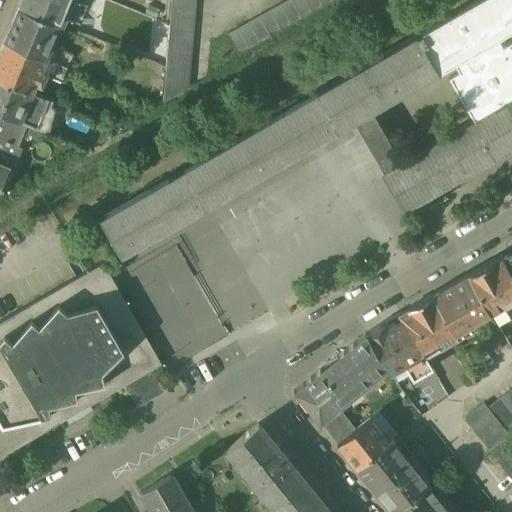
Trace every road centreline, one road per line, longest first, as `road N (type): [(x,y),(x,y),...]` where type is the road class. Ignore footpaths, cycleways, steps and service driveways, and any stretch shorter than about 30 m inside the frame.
road 1 (residential): [(511,218),(252,374)]
road 2 (residential): [(252,374),(33,511)]
road 3 (residential): [(364,511),(252,374)]
